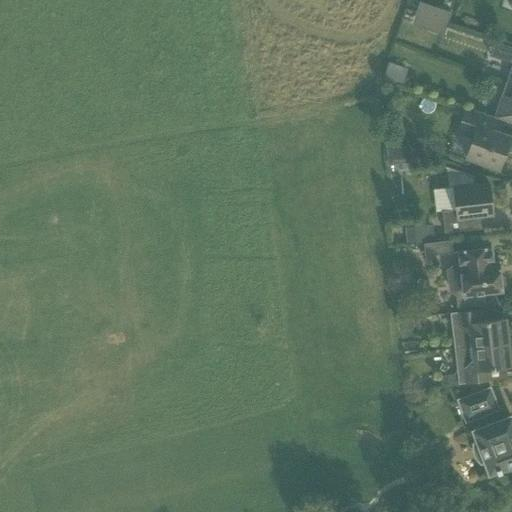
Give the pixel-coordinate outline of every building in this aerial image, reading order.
[(447,24),(451,13),(434,7),(430,19),(447,24)] [(443,36),(447,24),(430,19),(426,29),(443,36)] [(511,70),(511,65),(511,61),(486,55),(484,64),(511,70)] [(402,86),(408,69),(388,63),(383,80),(402,86)] [(511,123),(511,85),(507,84),(495,118),(511,123)] [(510,137),(491,130),(496,119),(466,108),(458,132),(473,137),(466,157),(499,169),(510,137)] [(386,144),(388,165),(411,162),(409,152),(386,144)] [(442,211),(445,233),(481,229),(480,216),(493,214),(489,185),(453,186),(453,187),(434,189),(436,212),(442,211)] [(408,243),(430,240),(428,225),(405,227),(408,243)] [(452,240),(424,243),(426,264),(438,263),(437,255),(453,253),(452,240)] [(459,252),(460,264),(452,265),(446,269),(446,275),(499,269),(498,262),(493,263),(491,248),(459,252)] [(449,294),(456,293),(457,308),(485,305),(484,293),(502,291),(502,288),(505,286),(504,277),(500,276),(499,269),(446,275),(449,294)] [(505,318),(482,321),(481,309),(457,312),(457,313),(451,313),(456,349),(508,342),(505,318)] [(416,319),(403,320),(404,330),(418,329),(416,319)] [(458,374),(459,384),(465,383),(489,381),(488,369),(511,366),(508,342),(456,349),(458,374)] [(443,385),(459,384),(458,374),(442,376),(443,385)] [(490,389),(459,400),(467,421),(497,410),(490,389)] [(511,416),(473,430),(478,442),(473,444),(473,449),(474,454),(477,459),(481,464),(485,462),(489,474),(506,467),(508,471),(511,469),(511,419),(511,416)]
